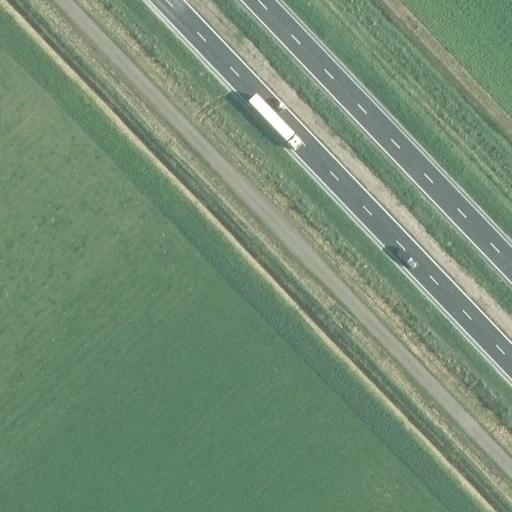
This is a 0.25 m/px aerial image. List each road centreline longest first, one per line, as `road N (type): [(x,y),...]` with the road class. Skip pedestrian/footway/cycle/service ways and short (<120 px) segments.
road 1 (unclassified): [(511,473),(66,0)]
road 2 (trunk): [(157,0),(511,370)]
road 3 (trunk): [(511,263),(262,0)]
